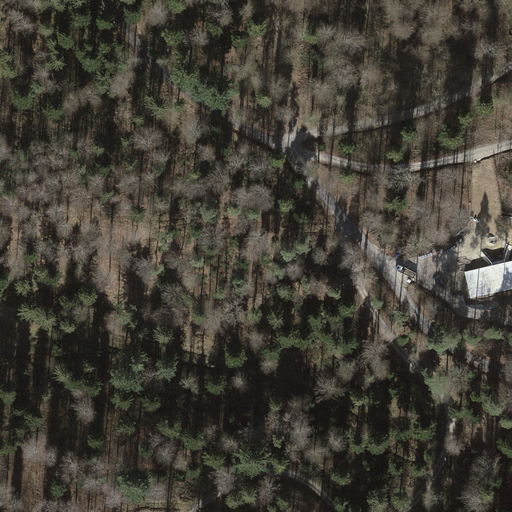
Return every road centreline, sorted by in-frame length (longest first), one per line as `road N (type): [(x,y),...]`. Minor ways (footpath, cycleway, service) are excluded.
road 1 (unclassified): [(107,0),(162,76),(289,151),(436,334),(511,377)]
road 2 (track): [(375,415),(292,374),(35,323),(0,305)]
road 3 (track): [(340,214),(362,298),(452,405),(442,459),(401,511)]
road 4 (track): [(289,151),(300,136),(429,107),(511,62)]
road 5 (track): [(511,144),(405,169),(289,151)]
road 6 (track): [(341,511),(304,482),(274,472),(245,477),(193,511)]
road 7 (track): [(289,151),(288,64),(273,0)]
road 8 (track): [(372,0),(382,32),(427,68),(485,81)]
road 9 (track): [(511,323),(387,270)]
